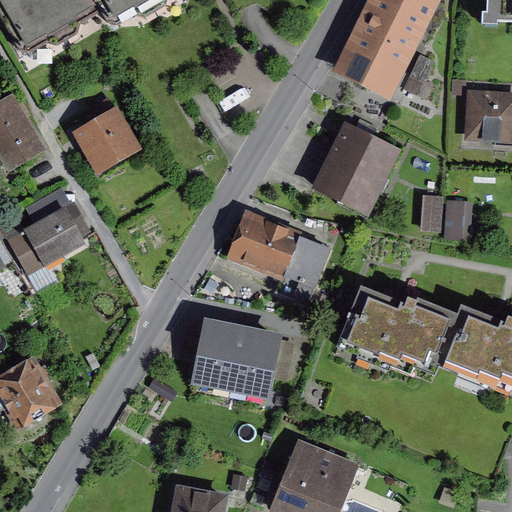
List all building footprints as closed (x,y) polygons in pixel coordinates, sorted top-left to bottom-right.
[(166,0),(0,0),(0,16),(26,60),(113,10),(122,26),(166,0)] [(445,0),(373,0),(335,77),(393,106),(445,0)] [(511,0),(495,0),(494,24),(511,24),(511,0)] [(511,96),(469,95),(467,145),(511,146),(511,96)] [(49,154),(16,99),(0,108),(0,155),(12,176),(49,154)] [(120,110),(74,135),(98,178),(144,153),(120,110)] [(404,152),(347,125),(315,191),(372,218),(404,152)] [(447,202),(425,200),(422,237),(444,239),(447,202)] [(473,206),(449,205),(447,243),(471,244),(473,206)] [(87,248),(66,210),(7,242),(28,281),(87,248)] [(333,253),(250,218),(230,265),(284,287),(279,299),(309,311),(333,253)] [(459,314),(457,314),(417,297),(416,300),(407,297),(404,304),(361,286),(337,346),(358,355),(359,353),(393,367),(396,357),(414,364),(413,367),(435,375),(439,365),(459,314)] [(511,317),(508,316),(505,322),(461,305),(457,314),(459,314),(439,365),(459,374),(460,371),(493,385),(496,377),(511,384),(511,317)] [(286,339),(210,324),(198,388),(273,402),(286,339)] [(37,361),(0,381),(0,402),(20,438),(66,411),(37,361)] [(338,511),(357,467),(298,443),(271,509),(279,511),(338,511)] [(229,511),(232,499),(180,489),(175,511),(229,511)]
